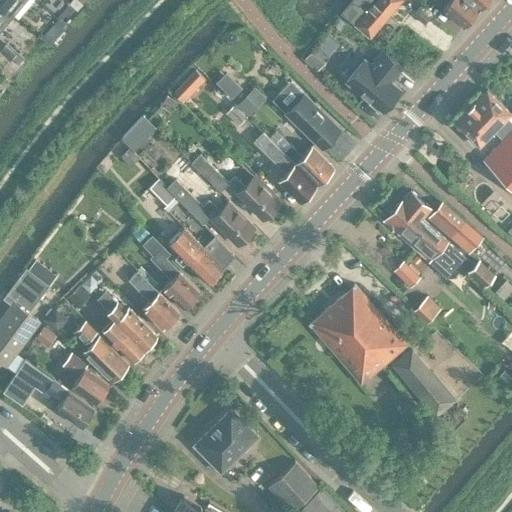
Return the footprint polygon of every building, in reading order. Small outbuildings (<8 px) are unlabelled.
[(0,0),(0,3),(12,14),(23,0),(0,0)] [(78,0),(70,0),(69,3),(77,10),(83,3),(78,0)] [(349,0),(340,12),(347,18),(355,24),(369,37),(400,0),(349,0)] [(478,8),(468,0),(447,0),(442,6),(464,25),(478,8)] [(468,0),(478,8),(485,0),(468,0)] [(0,28),(12,14),(0,3),(0,28)] [(419,6),(413,14),(424,23),(430,16),(419,6)] [(8,23),(14,45),(33,40),(27,18),(8,23)] [(0,56),(13,73),(27,61),(8,37),(0,43),(0,56)] [(401,65),(381,49),(370,63),(364,58),(345,80),(381,109),(399,87),(390,79),(401,65)] [(187,96),(204,78),(194,69),(191,73),(172,92),(182,101),(187,96)] [(225,72),(217,81),(231,94),(239,86),(225,72)] [(253,86),(237,103),(245,112),(262,94),(253,86)] [(511,109),(510,112),(486,88),(454,121),(479,144),(493,130),(502,139),(483,158),(511,187),(511,109)] [(339,127),(303,92),(285,111),(321,146),(339,127)] [(166,93),(160,102),(170,108),(176,100),(166,93)] [(233,103),(225,112),(238,124),(246,116),(233,103)] [(316,183),(283,150),(263,130),(254,139),(285,170),(277,179),(299,200),(316,183)] [(290,143),(283,150),(316,183),(333,165),(311,144),(301,154),(290,143)] [(128,146),(119,154),(129,165),(138,156),(128,146)] [(200,152),(191,161),(219,189),(223,186),(227,181),(228,181),(200,152)] [(228,181),(227,181),(237,192),(262,217),(279,200),(253,175),(244,185),(234,175),(228,181)] [(158,177),(150,185),(167,201),(168,202),(175,194),(166,186),(158,177)] [(175,177),(166,186),(175,194),(180,199),(195,214),(202,221),(209,213),(212,216),(211,217),(237,243),(253,226),(228,201),(219,209),(208,198),(202,204),(175,177)] [(401,199),(382,219),(397,233),(424,257),(446,276),(464,256),(446,240),(447,239),(421,216),(425,213),(468,251),(480,238),(482,236),(441,200),(433,209),(430,206),(410,189),(401,199)] [(186,260),(187,262),(203,246),(203,245),(183,225),(167,241),(178,253),(174,257),(181,264),(186,260)] [(151,233),(141,243),(152,254),(149,256),(170,278),(162,286),(183,306),(199,290),(178,270),(165,256),(170,252),(151,233)] [(214,234),(203,245),(203,246),(223,265),(233,254),(214,234)] [(223,265),(203,246),(187,262),(207,282),(223,266),(223,265)] [(402,258),(392,268),(409,285),(419,275),(402,258)] [(468,270),(484,285),(494,274),(478,259),(468,270)] [(0,317),(0,359),(6,364),(39,320),(27,311),(48,284),(25,267),(2,297),(11,303),(0,317)] [(137,269),(128,278),(149,299),(142,306),(163,327),(179,311),(158,290),(137,269)] [(89,274),(81,282),(89,291),(95,285),(95,280),(89,274)] [(308,321),(360,381),(373,371),(394,354),(393,353),(406,342),(378,309),(354,282),(308,321)] [(77,308),(90,295),(79,284),(66,296),(77,308)] [(143,346),(156,334),(128,305),(125,308),(111,295),(102,304),(114,316),(143,346)] [(427,295),(413,309),(425,321),(439,307),(427,295)] [(53,308),(42,320),(54,331),(65,319),(53,308)] [(101,329),(110,338),(131,359),(143,346),(114,316),(101,329)] [(85,319),(73,330),(85,342),(89,338),(92,340),(82,350),(111,379),(128,362),(107,342),(96,330),(85,319)] [(43,325),(34,336),(45,344),(53,333),(43,325)] [(392,364),(413,388),(414,387),(437,413),(454,399),(431,373),(411,348),(392,364)] [(70,351),(62,363),(79,374),(71,385),(95,402),(108,383),(84,366),(87,363),(70,351)] [(24,358),(2,391),(5,393),(21,404),(34,385),(44,392),(46,389),(61,400),(55,407),(79,424),(92,406),(68,388),(53,378),(24,358)] [(194,441),(193,443),(194,445),(194,444),(220,471),(243,448),(245,450),(250,445),(248,443),(257,434),(231,408),(232,408),(230,406),(228,408),(229,408),(195,442),(194,441)] [(267,484),(291,509),(317,485),(293,460),(267,484)] [(292,511),(345,511),(321,486),(292,511)] [(183,495),(172,511),(229,511),(209,499),(204,507),(183,495)]
